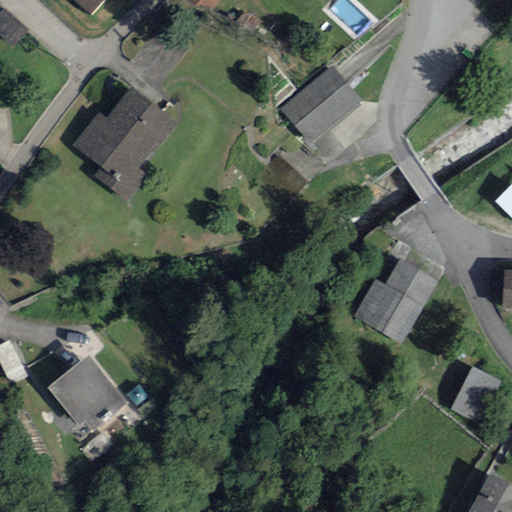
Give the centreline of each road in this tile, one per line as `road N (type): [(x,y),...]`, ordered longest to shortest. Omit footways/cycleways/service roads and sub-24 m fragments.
road 1 (residential): [(418,0),(387,128),(462,258)]
road 2 (residential): [(154,0),(91,64),(0,192)]
